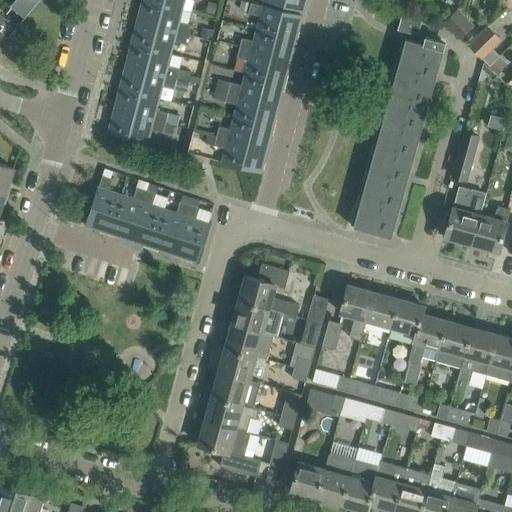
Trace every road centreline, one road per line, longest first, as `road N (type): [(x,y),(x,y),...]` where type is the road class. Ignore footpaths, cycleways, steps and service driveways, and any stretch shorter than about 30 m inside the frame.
road 1 (residential): [(154,492),(220,254),(240,225),(260,228)]
road 2 (residential): [(260,228),(319,0)]
road 3 (residential): [(0,332),(61,120)]
road 4 (residential): [(415,269),(472,58)]
road 5 (residential): [(154,492),(0,446)]
road 6 (residential): [(260,228),(415,269)]
road 7 (residential): [(61,120),(93,0)]
